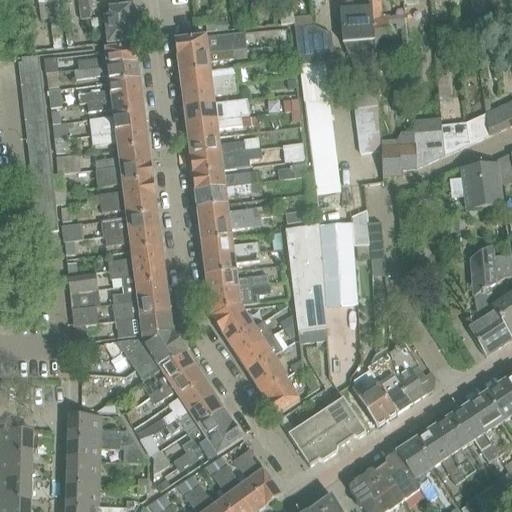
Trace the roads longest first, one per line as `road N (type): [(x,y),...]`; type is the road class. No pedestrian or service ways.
road 1 (unclassified): [(304,498),(187,322),(146,0)]
road 2 (unclassified): [(459,395),(394,292),(386,192),(511,136)]
road 3 (residential): [(304,498),(459,395)]
